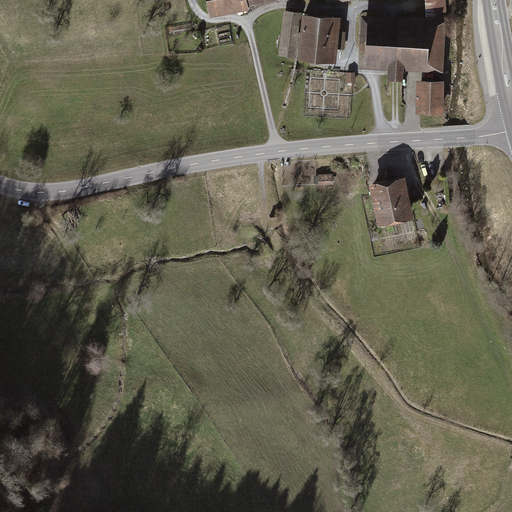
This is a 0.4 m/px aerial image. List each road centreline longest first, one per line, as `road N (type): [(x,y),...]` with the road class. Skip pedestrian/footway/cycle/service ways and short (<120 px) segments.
road 1 (secondary): [(0,184),(66,191),(278,151)]
road 2 (track): [(401,140),(511,386)]
road 3 (secondary): [(278,151),(511,131)]
road 4 (residential): [(278,151),(244,18),(208,21),(192,0)]
